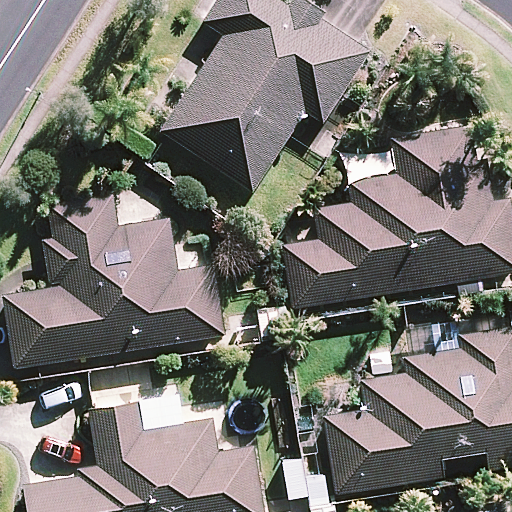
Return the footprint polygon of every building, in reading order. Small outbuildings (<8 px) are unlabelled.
[(220,39),(156,133),(248,194),(301,115),(317,126),(365,55),(316,22),(320,16),(296,0),(287,0),(282,7),(271,0),(213,0),(198,24),(220,39)] [(277,247),(288,310),(511,273),(511,245),(505,201),(489,203),(482,160),(474,162),(468,126),(386,140),(392,175),(342,184),(346,205),(309,211),(314,241),(277,247)] [(0,298),(0,299),(12,371),(221,337),(210,268),(175,273),(166,220),(116,228),(111,198),(44,208),(49,241),(37,242),(45,287),(56,285),(57,289),(0,298)] [(319,418),(331,497),(440,480),(437,461),(480,454),(483,473),(511,468),(511,327),(454,337),(456,350),(399,359),(402,376),(355,383),(359,411),(319,418)] [(21,488),(24,511),(259,511),(249,448),(214,454),(209,420),(140,432),(135,403),(83,412),(92,469),(73,472),(75,479),(21,488)] [(329,511),(324,475),(302,478),(306,511),(329,511)] [(511,511),(511,501),(458,510),(458,511),(511,511)]
